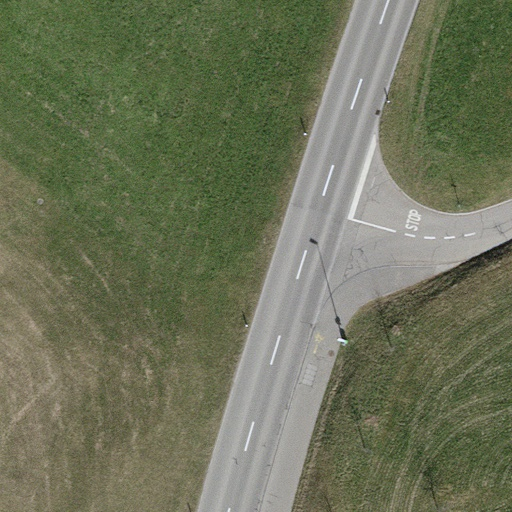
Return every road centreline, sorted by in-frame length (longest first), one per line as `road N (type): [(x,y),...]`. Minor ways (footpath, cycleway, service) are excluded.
road 1 (tertiary): [(230,511),(317,214)]
road 2 (tertiary): [(317,214),(391,0)]
road 3 (unclassified): [(317,214),(444,238),(511,221)]
